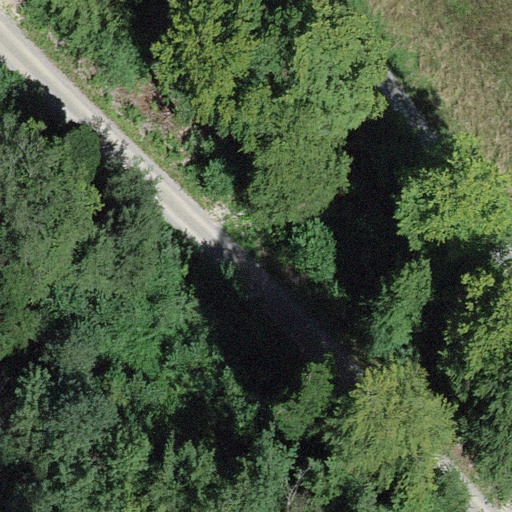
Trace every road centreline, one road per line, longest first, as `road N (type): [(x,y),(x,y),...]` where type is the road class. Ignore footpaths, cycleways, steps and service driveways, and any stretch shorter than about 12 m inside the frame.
road 1 (track): [(477,511),(0,22)]
road 2 (track): [(325,0),(511,265)]
